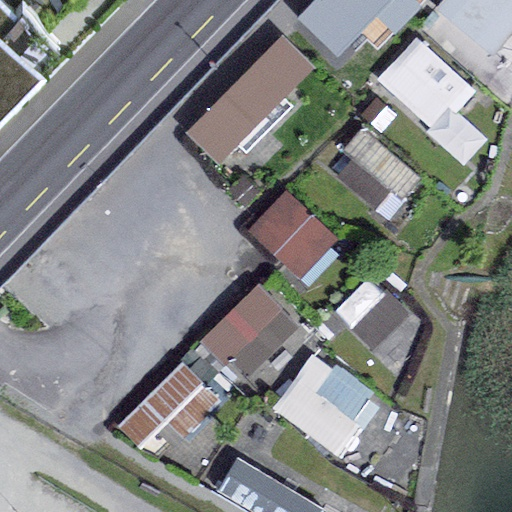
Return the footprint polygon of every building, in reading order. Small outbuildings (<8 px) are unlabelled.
[(323,0),(305,19),(340,52),(389,0),(323,0)] [(511,34),(511,0),(448,0),(440,10),(494,55),(511,34)] [(0,94),(41,53),(0,13),(0,94)] [(320,70),(280,33),(185,135),(225,172),(320,70)] [(461,110),(477,93),(419,36),(376,79),(464,166),(491,139),(461,110)] [(330,166),(384,215),(419,177),(366,127),(330,166)] [(289,202),(260,232),(300,269),(329,238),(289,202)] [(300,326),(258,286),(202,343),(243,383),(300,326)] [(431,327),(394,289),(353,329),(390,366),(431,327)] [(380,404),(313,357),(277,408),(344,455),(380,404)] [(206,389),(182,363),(117,422),(141,448),(206,389)] [(236,455),(218,488),(260,511),(323,511),(327,506),(236,455)]
